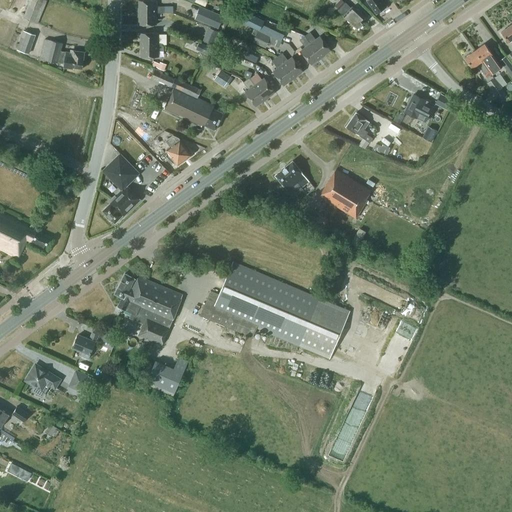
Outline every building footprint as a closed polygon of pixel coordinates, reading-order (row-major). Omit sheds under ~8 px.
[(30,0),(23,18),(34,22),(43,0),(30,0)] [(138,0),(139,11),(156,12),(164,12),(164,5),(156,5),(156,0),(138,0)] [(249,2),(248,1),(245,0),(243,0),(241,6),(246,8),(247,8),(249,2)] [(356,9),(353,6),(351,8),(346,2),(346,3),(342,0),(340,0),(336,5),(340,8),(338,10),(344,16),(343,16),(357,28),(357,27),(360,27),(363,24),(362,22),(363,21),(362,20),(365,18),(359,12),(360,11),(357,8),(356,9)] [(386,6),(381,0),(367,0),(376,13),(386,6)] [(196,18),(218,28),(223,16),(201,6),(196,18)] [(258,31),(259,30),(262,24),(263,21),(240,10),(235,20),(258,31)] [(156,12),(139,11),(139,23),(156,24),(156,12)] [(273,29),(262,24),(259,30),(270,35),(273,29)] [(511,25),(511,24),(501,31),(509,41),(511,38),(511,25)] [(33,52),(38,32),(25,29),(21,49),(33,52)] [(265,48),(270,36),(263,33),(258,31),(253,42),(265,48)] [(310,31),(305,35),(321,57),(331,49),(320,35),(316,39),(310,31)] [(158,44),(158,32),(141,32),(141,44),(158,44)] [(206,32),(203,40),(213,44),(217,36),(206,32)] [(305,35),(300,39),(306,46),(301,50),(312,64),(321,57),(305,35)] [(71,52),(61,51),(63,43),(46,39),(41,58),(58,62),(65,63),(64,67),(73,68),(74,67),(83,68),(85,51),(75,50),(71,50),(71,52)] [(207,54),(210,46),(199,42),(196,50),(207,54)] [(493,67),(499,62),(485,43),(475,50),(486,65),(488,68),(492,73),(496,71),(493,67)] [(158,46),(158,44),(141,44),(141,56),(158,56),(158,51),(164,51),(164,46),(158,46)] [(215,56),(226,61),(230,54),(218,49),(215,56)] [(487,77),(492,73),(488,68),(486,65),(475,50),(465,57),(472,67),(477,64),(483,72),(487,77)] [(245,57),(250,60),(253,54),(248,52),(245,57)] [(293,78),(303,70),(293,56),(288,60),(282,52),(277,56),(293,78)] [(284,85),(293,78),(277,56),(272,60),(278,67),(273,71),(284,85)] [(511,64),(506,57),(501,60),(508,70),(511,74),(511,64)] [(153,62),(152,66),(158,68),(157,68),(164,71),(166,65),(159,63),(159,64),(153,62)] [(159,81),(174,87),(164,108),(202,126),(203,124),(215,130),(223,113),(213,108),(214,105),(197,97),(201,89),(175,77),(175,78),(155,69),(151,77),(159,81)] [(214,79),(224,86),(231,76),(220,70),(214,79)] [(262,76),(254,83),(255,84),(265,99),(275,91),(265,77),(264,78),(262,76)] [(254,83),(250,77),(244,82),(249,89),(245,92),(256,106),(265,99),(255,84),(254,83)] [(494,92),(502,88),(495,78),(487,82),(494,92)] [(414,94),(405,111),(425,122),(432,109),(426,106),(428,101),(414,94)] [(452,100),(440,94),(436,103),(447,109),(452,100)] [(356,133),(360,136),(360,135),(363,139),(369,143),(373,138),(367,134),(368,132),(364,129),(370,121),(365,118),(356,112),(346,126),(356,133)] [(158,128),(143,122),(141,127),(156,133),(158,128)] [(425,136),(434,141),(439,129),(430,125),(425,136)] [(168,152),(169,154),(170,154),(178,164),(191,154),(180,140),(181,140),(179,138),(173,134),(166,140),(171,147),(167,149),(168,151),(168,152)] [(376,143),(373,148),(387,154),(390,147),(382,144),(382,145),(376,143)] [(140,173),(120,153),(103,170),(122,189),(109,202),(110,203),(103,210),(115,223),(123,215),(124,216),(141,199),(127,185),(140,173)] [(300,186),(302,189),(306,194),(314,188),(306,177),(293,160),(286,166),(282,168),(282,169),(275,174),(283,185),(284,185),(288,191),(296,185),(298,188),(300,186)] [(355,219),(367,200),(365,199),(370,191),(335,170),(319,196),(355,219)] [(0,249),(17,258),(26,239),(43,247),(48,237),(26,226),(27,225),(0,211),(0,249)] [(328,219),(319,214),(316,220),(322,224),(324,225),(328,219)] [(257,327),(299,345),(330,357),(350,309),(233,261),(220,293),(211,290),(201,314),(253,336),(257,327)] [(135,278),(125,273),(115,293),(122,297),(118,307),(126,310),(126,309),(132,312),(130,318),(144,324),(140,335),(163,344),(183,294),(139,276),(133,289),(131,288),(135,278)] [(422,317),(426,304),(383,290),(379,303),(422,317)] [(402,318),(389,340),(407,350),(420,329),(402,318)] [(95,341),(99,333),(93,331),(90,339),(78,334),(73,347),(83,351),(81,354),(82,354),(82,357),(85,359),(88,357),(89,358),(96,341),(95,341)] [(114,344),(115,343),(117,337),(104,331),(101,339),(114,344)] [(155,351),(141,345),(138,351),(153,357),(155,351)] [(180,355),(175,368),(185,372),(190,360),(180,355)] [(36,364),(26,380),(35,385),(33,388),(33,391),(41,395),(43,395),(50,384),(55,387),(60,379),(36,364)] [(81,390),(88,376),(76,371),(70,385),(81,390)] [(0,425),(9,412),(0,405),(0,425)] [(28,414),(16,406),(12,414),(23,421),(28,414)] [(52,436),(57,427),(50,422),(45,431),(52,436)] [(30,472),(11,463),(7,470),(26,480),(30,472)]
